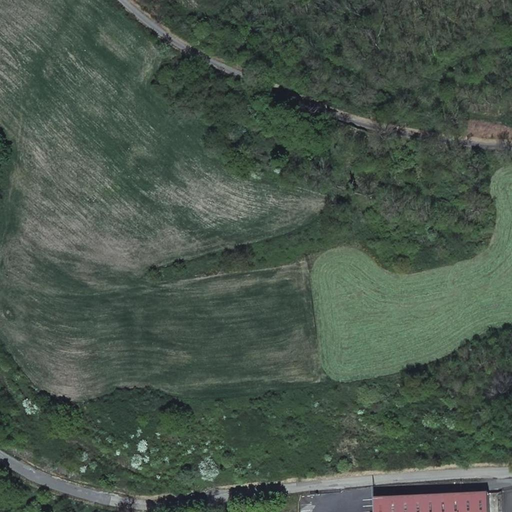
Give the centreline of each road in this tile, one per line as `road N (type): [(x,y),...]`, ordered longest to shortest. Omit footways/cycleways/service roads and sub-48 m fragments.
road 1 (unclassified): [(511,474),(166,503),(101,498),(0,456)]
road 2 (unclassified): [(126,0),(197,57),(285,97),(381,127),(511,146)]
road 3 (track): [(223,498),(122,466),(41,427),(0,373)]
